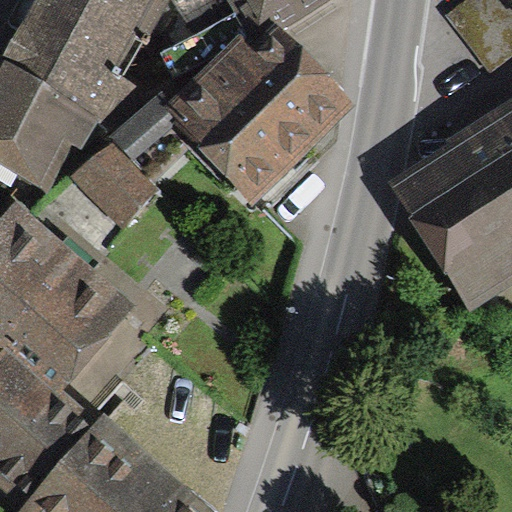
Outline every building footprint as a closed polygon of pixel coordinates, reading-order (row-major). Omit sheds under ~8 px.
[(37,0),(5,61),(98,122),(113,133),(154,97),(124,76),(170,0),(37,0)] [(173,0),(198,36),(163,54),(181,95),(240,39),(247,33),(253,39),(281,25),(284,31),(330,0),(173,0)] [(490,72),(511,55),(511,1),(511,0),(466,0),(447,15),(490,72)] [(284,31),(281,25),(253,39),(247,33),(240,39),(181,95),(172,104),(165,110),(177,124),(173,127),(254,204),(305,156),(356,106),(284,31)] [(98,122),(5,61),(0,69),(0,163),(48,193),(72,144),(83,149),(98,122)] [(172,104),(161,91),(154,97),(113,133),(110,136),(115,140),(133,163),(136,160),(173,127),(177,124),(165,110),(172,104)] [(511,99),(387,176),(471,312),(511,286),(511,99)] [(133,163),(115,140),(70,177),(67,173),(48,193),(31,209),(44,220),(48,216),(91,256),(117,223),(123,229),(160,190),(136,160),(133,163)] [(137,304),(18,201),(0,221),(0,354),(8,345),(61,392),(62,389),(137,304)] [(0,488),(22,507),(99,421),(62,389),(61,392),(8,345),(0,354),(0,488)] [(213,511),(161,465),(104,415),(99,421),(22,507),(17,511),(213,511)]
